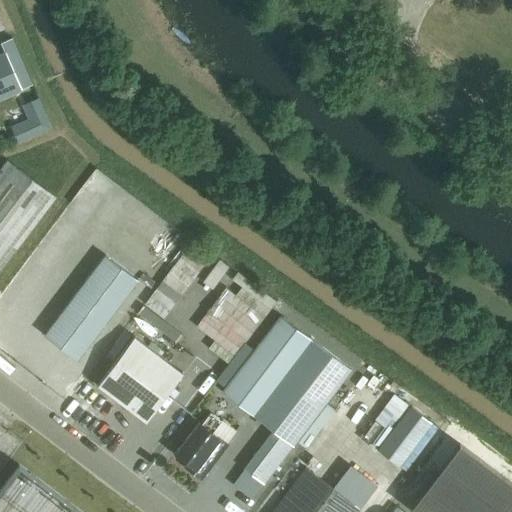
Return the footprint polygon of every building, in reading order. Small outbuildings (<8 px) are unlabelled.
[(0,98),(21,90),(5,53),(0,54),(0,98)] [(0,268),(55,197),(6,160),(0,168),(0,268)] [(223,262),(196,242),(163,288),(190,308),(223,262)] [(137,280),(105,256),(44,336),(76,360),(137,280)] [(244,275),(233,292),(256,308),(260,303),(274,312),(282,300),(244,275)] [(277,315),(220,390),(251,416),(309,339),(277,315)] [(183,373),(134,336),(97,386),(145,423),(183,373)] [(350,369),(312,340),(254,416),(273,431),(244,469),(263,484),(350,369)] [(339,428),(370,451),(406,404),(376,381),(339,428)] [(227,445),(224,443),(234,431),(221,421),(210,413),(201,424),(198,423),(174,454),(187,464),(184,467),(200,480),(227,445)] [(342,457),(334,472),(343,477),(351,462),(342,457)] [(79,511),(19,466),(0,489),(0,511),(79,511)] [(356,511),(360,508),(306,467),(271,511),(356,511)]
